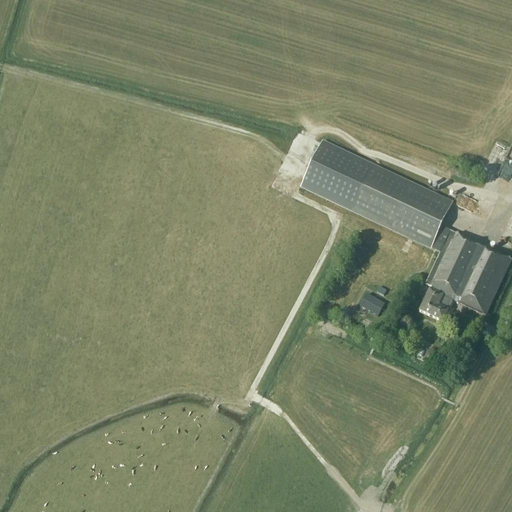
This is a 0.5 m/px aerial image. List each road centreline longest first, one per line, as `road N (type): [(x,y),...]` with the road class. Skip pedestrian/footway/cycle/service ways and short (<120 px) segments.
road 1 (track): [(334,229),(251,395),(363,511)]
road 2 (track): [(495,344),(406,511)]
